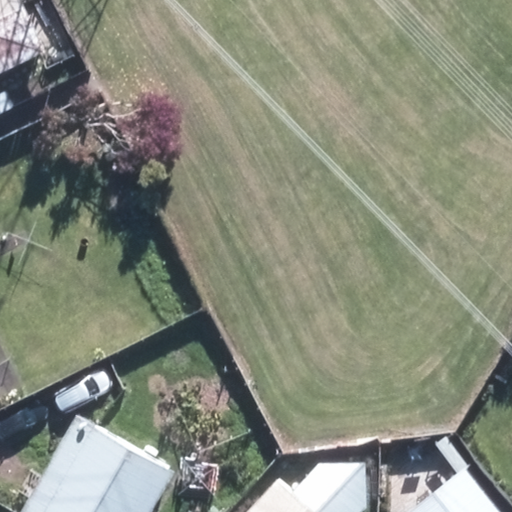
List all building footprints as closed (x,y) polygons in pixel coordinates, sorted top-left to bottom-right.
[(0,0),(0,75),(47,53),(21,0),(0,0)] [(0,114),(15,106),(5,85),(0,87),(0,114)] [(154,511),(176,473),(76,416),(22,511),(154,511)] [(500,511),(465,468),(409,511),(500,511)] [(317,511),(279,478),(248,511),(317,511)]
